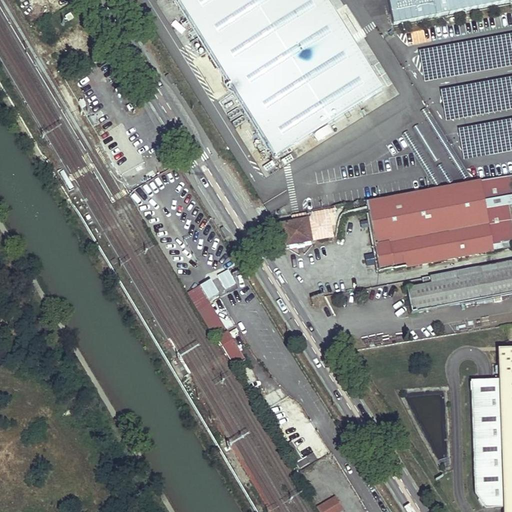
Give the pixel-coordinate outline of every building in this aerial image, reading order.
[(383,87),(327,0),(177,0),(276,156),(383,87)] [(62,168),(55,173),(67,193),(75,188),(62,168)] [(511,175),(365,203),(377,272),(510,247),(509,241),(511,240),(511,219),(509,205),(511,204),(511,175)] [(285,234),(287,246),(311,242),(311,241),(333,237),(329,214),(336,213),(335,208),(292,215),(293,222),(290,223),(289,219),(286,219),(286,222),(283,222),(283,224),(280,224),(282,235),(285,234)] [(500,270),(511,267),(511,260),(499,263),(500,270)] [(511,267),(500,270),(407,289),(412,314),(511,293),(511,267)] [(216,275),(223,291),(235,285),(227,270),(216,275)] [(209,301),(225,330),(235,325),(218,296),(209,301)] [(511,511),(511,350),(499,351),(500,381),(470,382),(473,495),(483,510),(504,509),(503,511),(511,511)] [(335,496),(331,499),(338,511),(339,511),(342,510),(335,496)] [(338,511),(331,499),(316,507),(318,511),(338,511)]
